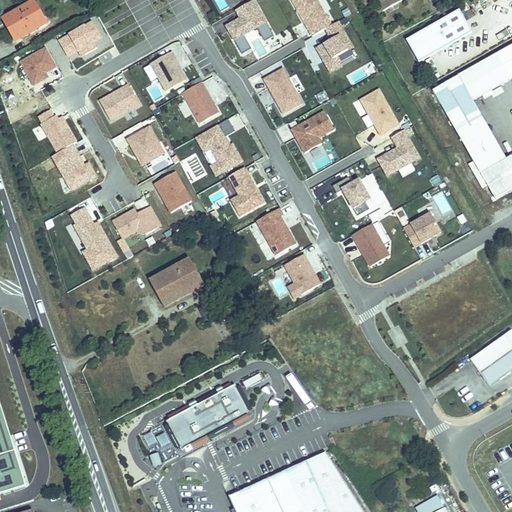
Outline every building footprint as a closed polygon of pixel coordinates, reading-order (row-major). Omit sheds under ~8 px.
[(38,0),(34,0),(5,16),(16,38),(50,21),(38,0)] [(269,22),(255,0),(254,0),(234,12),(239,19),(227,26),(237,41),(269,22)] [(317,0),(289,0),(309,40),(324,32),(329,42),(314,49),(327,76),(343,68),(338,59),(352,52),(337,22),(330,26),(317,0)] [(407,0),(380,0),(387,12),(408,1),(407,0)] [(472,32),(459,9),(406,40),(418,63),(472,32)] [(93,42),(101,38),(93,23),(58,41),(67,57),(78,51),(81,57),(97,49),(93,42)] [(511,153),(507,157),(473,99),(474,98),(503,82),(498,73),(506,68),(511,77),(511,44),(435,88),(495,195),(511,185),(511,153)] [(32,88),(49,80),(46,74),(56,69),(46,48),(18,62),(32,88)] [(173,51),(152,63),(167,90),(187,79),(173,51)] [(372,61),(346,76),(351,86),(377,71),(372,61)] [(284,66),(262,78),(282,115),(303,104),(284,66)] [(511,77),(506,68),(498,73),(503,82),(511,77)] [(220,114),(203,82),(183,93),(198,124),(220,114)] [(98,100),(110,121),(140,104),(128,83),(98,100)] [(358,98),(379,135),(400,124),(379,87),(358,98)] [(301,152),(323,144),(320,136),(334,130),(326,111),(290,125),(301,152)] [(228,118),(219,123),(226,135),(235,130),(228,118)] [(194,136),(215,176),(242,162),(221,122),(194,136)] [(125,137),(141,166),(166,153),(150,124),(125,137)] [(411,162),(421,156),(405,129),(372,148),(388,175),(398,169),(402,176),(415,168),(411,162)] [(53,152),(66,190),(97,178),(90,160),(82,163),(75,144),(53,152)] [(155,173),(173,163),(169,157),(151,167),(155,173)] [(238,215),(264,204),(248,166),(221,178),(238,215)] [(194,200),(179,171),(154,185),(171,213),(194,200)] [(360,175),(341,182),(353,216),(372,209),(360,175)] [(377,186),(370,189),(376,207),(384,204),(377,186)] [(441,214),(457,205),(448,187),(432,196),(441,214)] [(110,218),(122,242),(160,223),(148,199),(110,218)] [(80,237),(75,239),(91,270),(118,257),(99,218),(93,221),(85,205),(68,213),(80,237)] [(279,208),(256,218),(273,255),(296,245),(279,208)] [(412,246),(442,233),(432,211),(402,224),(412,246)] [(351,234),(370,266),(391,254),(372,222),(351,234)] [(278,265),(294,298),(321,285),(305,252),(278,265)] [(196,271),(190,258),(149,281),(163,307),(208,282),(201,269),(196,271)] [(396,346),(406,342),(399,327),(389,331),(396,346)] [(511,333),(507,327),(466,357),(485,384),(511,364),(511,333)] [(244,382),(247,388),(265,379),(261,373),(244,382)] [(192,406),(167,419),(182,448),(251,414),(236,384),(226,390),(224,387),(219,390),(220,392),(198,403),(197,401),(191,404),(192,406)] [(0,405),(0,493),(25,486),(0,405)] [(153,466),(162,463),(158,451),(149,454),(153,466)] [(250,511),(332,511),(309,459),(241,490),(250,511)] [(250,511),(241,490),(232,494),(239,511),(250,511)] [(432,511),(426,501),(411,509),(413,511),(432,511)]
